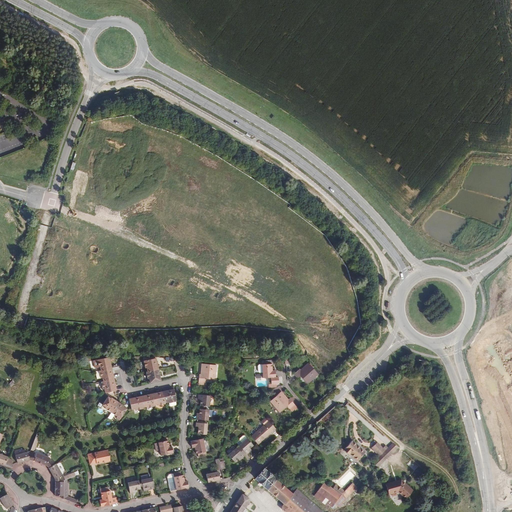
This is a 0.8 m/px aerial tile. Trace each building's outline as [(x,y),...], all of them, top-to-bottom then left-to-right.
[(110,365),(111,364),(110,361),(114,360),(113,357),(109,357),(93,360),(95,368),(97,367),(98,371),(99,371),(110,368),(110,365)] [(147,372),(157,369),(156,366),(157,366),(157,365),(156,358),(144,361),(145,368),(147,368),(147,372)] [(301,377),(307,384),(318,374),(308,363),(304,367),(305,367),(301,371),(299,369),(294,374),(298,379),(299,379),(301,377)] [(202,375),(200,375),(199,375),(198,384),(205,385),(205,380),(206,380),(206,379),(215,380),(216,365),(201,364),(201,370),(202,370),(202,375)] [(263,379),(268,379),(269,385),(279,385),(278,378),(275,378),(275,372),(272,372),(272,365),(270,365),(264,365),(262,366),(263,374),(263,379)] [(112,376),(113,375),(111,368),(110,368),(99,371),(101,378),(102,378),(103,381),(113,379),(112,376)] [(147,372),(146,372),(148,379),(149,379),(150,383),(160,380),(159,377),(160,377),(158,369),(157,369),(147,372)] [(305,386),(307,384),(301,377),(299,379),(305,386)] [(114,386),(115,386),(114,379),(113,379),(103,381),(101,382),(103,389),(104,389),(105,392),(115,390),(114,386)] [(166,394),(163,394),(165,402),(168,401),(168,403),(169,403),(169,406),(170,406),(175,405),(176,404),(176,401),(173,389),(166,391),(166,394)] [(163,394),(162,392),(162,391),(155,393),(155,396),(152,397),(153,405),(157,404),(157,405),(165,404),(165,402),(163,394)] [(284,397),(285,396),(281,392),(270,401),(279,412),(287,406),(289,409),(294,404),(289,399),(288,400),(287,400),(284,397)] [(152,397),(151,394),(143,396),(144,396),(144,398),(141,399),(143,407),(146,406),(146,408),(154,406),(153,405),(152,397)] [(201,406),(209,407),(210,396),(199,395),(198,399),(201,399),(200,406),(201,406)] [(110,412),(117,402),(111,397),(111,398),(107,396),(102,404),(105,407),(104,408),(110,412)] [(141,399),(140,396),(133,398),(133,401),(130,402),(131,410),(135,409),(135,410),(143,408),(143,407),(141,399)] [(117,402),(110,412),(117,416),(116,418),(119,420),(123,414),(124,415),(126,411),(125,410),(127,409),(124,407),(124,406),(117,402)] [(208,417),(209,410),(201,409),(200,409),(199,413),(197,413),(196,419),(208,421),(208,417)] [(275,429),(266,417),(261,422),(264,425),(251,437),(258,445),(275,429)] [(198,434),(206,435),(207,424),(196,423),(196,426),(198,427),(198,434)] [(31,450),(34,451),(40,435),(36,434),(31,450)] [(236,443),(239,446),(246,439),(243,436),(238,439),(239,440),(236,443)] [(158,443),(160,450),(161,456),(173,453),(172,446),(171,446),(171,445),(171,444),(168,444),(168,440),(166,441),(166,437),(158,439),(159,442),(158,442),(158,443)] [(248,450),(250,448),(253,445),(247,438),(246,439),(239,446),(245,452),(246,454),(249,452),(248,450)] [(205,451),(203,441),(202,439),(189,442),(191,448),(194,447),(196,454),(197,454),(198,457),(206,455),(205,452),(205,451)] [(350,454),(357,461),(365,452),(352,440),(343,450),(349,455),(350,454)] [(374,450),(377,453),(382,448),(377,442),(372,448),(374,450)] [(382,448),(377,453),(380,456),(388,448),(385,446),(383,448),(382,448)] [(240,457),(241,459),(244,456),(242,454),(237,448),(236,448),(228,455),(234,462),(238,459),(240,457)] [(392,453),(388,448),(380,456),(373,462),(377,467),(392,453)] [(110,461),(110,460),(108,450),(88,454),(90,465),(96,463),(96,464),(110,461)] [(29,460),(29,457),(27,452),(15,455),(18,463),(29,460)] [(47,465),(48,462),(50,458),(37,452),(35,457),(34,460),(46,465),(47,465)] [(13,460),(7,458),(5,465),(12,467),(13,464),(11,463),(13,460)] [(55,478),(58,477),(62,474),(56,464),(52,466),(49,467),(49,468),(54,478),(55,478)] [(264,469),(255,479),(284,504),(293,494),(264,469)] [(188,487),(187,481),(187,480),(186,480),(186,478),(184,479),(183,475),(181,475),(181,472),(173,473),(174,477),(173,477),(176,490),(188,487)] [(220,480),(218,472),(206,474),(208,483),(220,480)] [(148,478),(141,480),(142,483),(142,486),(144,491),(150,490),(150,489),(154,489),(152,478),(148,478)] [(59,482),(56,482),(55,482),(55,496),(61,496),(61,498),(76,503),(77,500),(68,497),(68,479),(64,480),(64,482),(59,482)] [(400,490),(407,497),(412,491),(401,480),(386,484),(388,494),(398,491),(398,492),(400,490)] [(140,489),(140,487),(139,483),(138,481),(128,483),(130,494),(134,493),(133,491),(140,489)] [(337,492),(332,488),(324,482),(317,491),(318,491),(314,496),(326,505),(328,503),(330,500),(334,503),(340,494),(337,492)] [(340,494),(334,503),(338,507),(345,499),(357,487),(352,483),(340,494)] [(101,506),(117,503),(116,497),(112,498),(110,490),(109,491),(108,487),(100,489),(102,499),(99,500),(101,506)] [(311,511),(300,502),(305,496),(297,489),(293,494),(284,504),(282,506),(282,510),(285,511),(311,511)] [(0,497),(0,498),(6,509),(13,504),(7,494),(0,497)] [(242,511),(249,501),(248,498),(242,494),(230,511),(242,511)] [(323,511),(305,496),(300,502),(311,511),(323,511)]
